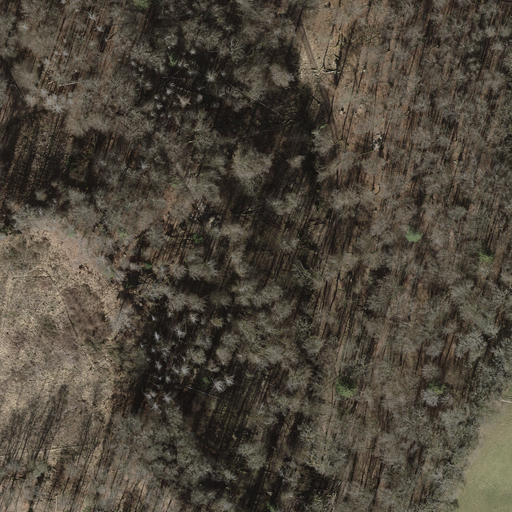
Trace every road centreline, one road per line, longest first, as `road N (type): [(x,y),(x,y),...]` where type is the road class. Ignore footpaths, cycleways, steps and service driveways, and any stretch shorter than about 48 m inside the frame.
road 1 (track): [(12,118),(77,105),(126,115),(185,175),(280,449),(288,511)]
road 2 (track): [(294,0),(332,119),(339,169),(329,339),(348,455)]
road 3 (track): [(511,182),(464,216),(405,290),(379,348),(337,511)]
